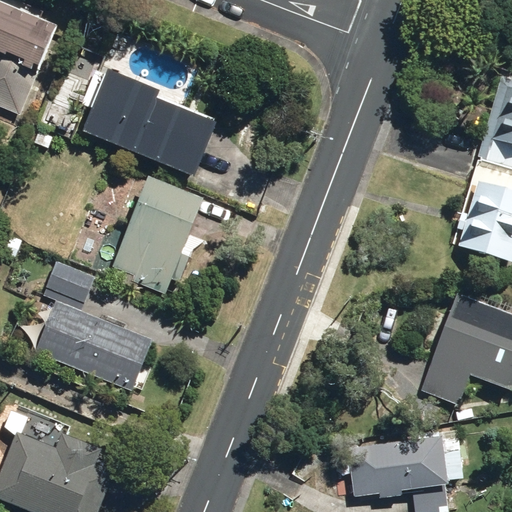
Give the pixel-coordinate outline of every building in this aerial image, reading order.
[(0,113),(17,120),(33,76),(34,76),(52,32),(0,11),(0,113)] [(511,84),(497,80),(455,247),(507,260),(511,240),(511,84)] [(104,85),(81,138),(185,185),(209,131),(104,85)] [(106,279),(163,299),(196,208),(139,187),(106,279)] [(511,398),(511,319),(489,311),(490,309),(451,295),(417,392),(456,405),(464,381),(511,398)] [(56,303),(32,355),(124,397),(148,345),(56,303)] [(59,440),(52,458),(16,442),(0,476),(0,505),(15,511),(96,511),(109,484),(95,478),(104,458),(59,440)] [(440,440),(346,451),(352,495),(446,484),(440,440)]
